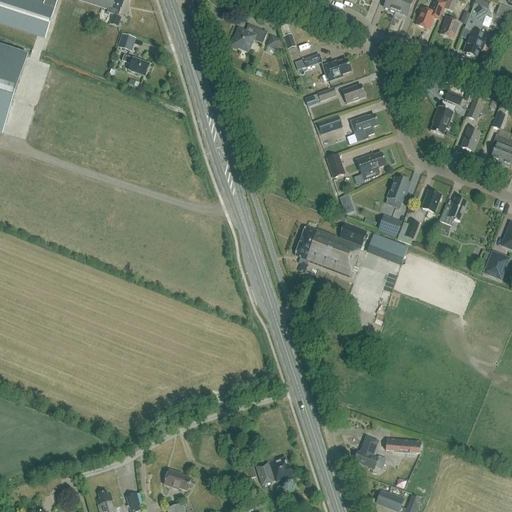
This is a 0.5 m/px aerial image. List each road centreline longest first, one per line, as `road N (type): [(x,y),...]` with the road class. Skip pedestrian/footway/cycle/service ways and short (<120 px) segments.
road 1 (residential): [(511,201),(416,161),(360,22)]
road 2 (residential): [(299,390),(199,422),(76,478)]
road 3 (primary): [(299,390),(242,222)]
road 4 (primary): [(242,222),(228,155),(190,64)]
road 5 (primary): [(190,64),(242,222)]
road 6 (primary): [(339,511),(299,390)]
